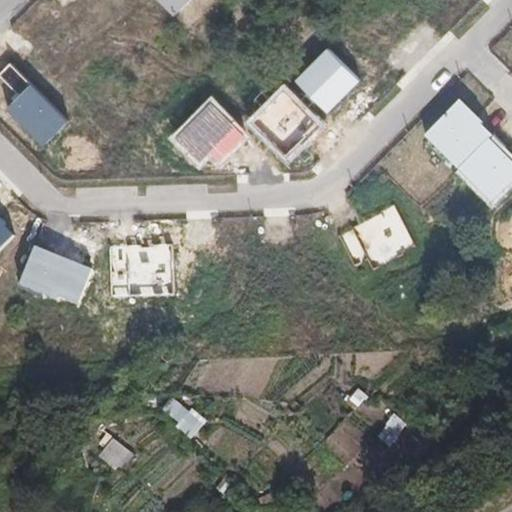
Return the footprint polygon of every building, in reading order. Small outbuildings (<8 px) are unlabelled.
[(191,0),(159,0),(175,15),(191,0)] [(362,80),(329,47),(296,78),(329,113),(362,80)] [(0,73),(0,77),(19,97),(32,83),(12,63),(0,73)] [(32,83),(19,97),(8,108),(43,147),(70,122),(32,83)] [(325,124),(285,83),(249,120),(289,163),(325,124)] [(249,135),(215,97),(172,140),(199,165),(208,158),(219,165),(249,135)] [(494,137),(462,101),(426,137),(459,171),(494,137)] [(511,154),(494,137),(459,171),(495,209),(511,190),(511,154)] [(395,205),(341,236),(357,266),(368,261),(374,268),(414,247),(395,205)] [(0,252),(17,237),(0,217),(0,252)] [(174,247),(112,247),(109,300),(176,297),(174,247)] [(96,274),(37,248),(21,285),(82,309),(96,274)] [(370,399),(358,389),(347,400),(358,411),(370,399)] [(176,396),(166,410),(195,438),(208,422),(176,396)] [(406,424),(395,412),(383,428),(396,436),(406,424)] [(132,456),(115,440),(99,461),(123,474),(132,456)]
